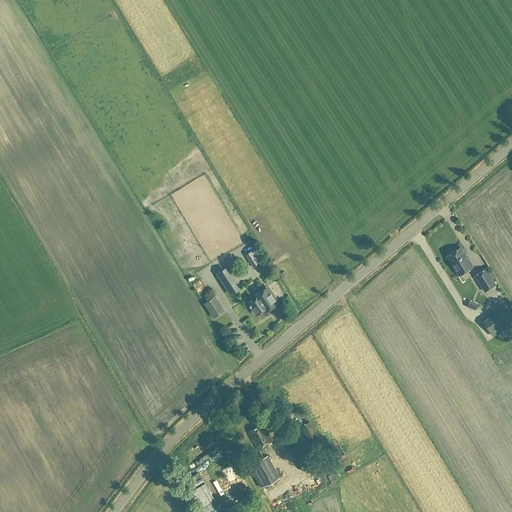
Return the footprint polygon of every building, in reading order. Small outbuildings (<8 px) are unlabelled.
[(426,249),(435,265),(440,262),(431,246),(426,249)] [(447,255),(459,275),(473,267),(461,247),(447,255)] [(246,255),(254,267),(261,263),(253,251),(246,255)] [(474,275),(484,292),(496,285),(487,268),(474,275)] [(216,273),(229,294),(236,290),(223,269),(216,273)] [(202,279),(208,289),(217,284),(212,274),(202,279)] [(261,310),(262,312),(277,303),(270,293),(268,294),(264,289),(252,296),(253,298),(246,303),(254,315),(261,310)] [(489,295),(495,306),(507,300),(501,289),(489,295)] [(224,311),(222,308),(215,296),(204,303),(212,315),(214,318),(224,311)] [(484,323),(492,335),(511,322),(511,317),(507,309),(484,323)] [(505,341),(511,337),(509,331),(502,335),(505,341)] [(310,422),(305,424),(301,426),(310,444),(319,439),(310,422)] [(248,432),(257,449),(272,441),(263,424),(248,432)] [(289,450),(289,449),(299,445),(292,433),(282,439),(289,450)] [(305,441),(299,445),(289,449),(301,471),(321,461),(316,451),(312,453),(305,441)] [(335,451),(331,445),(323,450),(326,457),(335,451)] [(280,476),(268,454),(248,465),(260,487),(280,476)] [(225,497),(238,492),(230,472),(218,477),(225,497)] [(283,492),(289,503),(322,484),(316,474),(283,492)] [(198,485),(205,483),(203,475),(196,477),(198,485)] [(200,487),(207,503),(213,500),(207,484),(200,487)]
